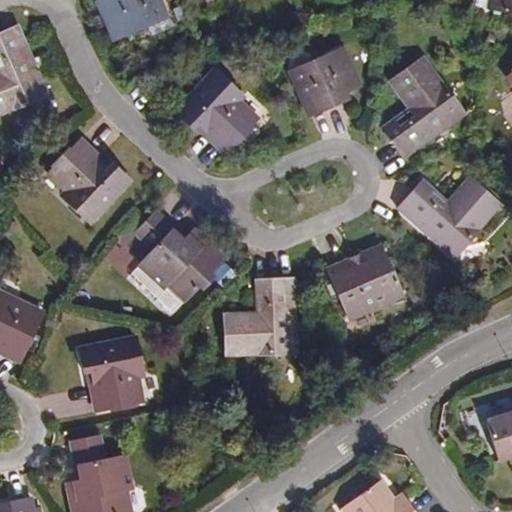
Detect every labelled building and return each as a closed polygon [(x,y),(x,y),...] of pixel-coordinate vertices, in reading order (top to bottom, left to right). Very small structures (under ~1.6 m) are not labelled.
[(102,0),(96,3),(113,40),(166,17),(158,0),(102,0)] [(511,0),(490,0),(488,9),(511,13),(511,0)] [(32,60),(17,26),(0,33),(0,115),(47,95),(37,72),(32,60)] [(358,86),(342,48),(289,72),(308,116),(331,105),(328,99),(344,92),(358,86)] [(32,60),(37,72),(50,66),(44,54),(32,60)] [(382,129),(404,158),(463,115),(422,58),(389,82),(409,109),(414,105),(420,113),(397,130),(392,122),(382,129)] [(242,96),(214,70),(175,113),(188,125),(194,118),(208,133),(207,134),(225,151),(256,117),(238,101),(242,96)] [(328,99),(331,105),(347,98),(344,92),(328,99)] [(392,122),(397,130),(420,113),(414,105),(409,109),(392,122)] [(63,195),(90,222),(131,181),(118,168),(112,174),(97,160),(99,159),(81,141),(49,173),(67,190),(63,195)] [(421,182),(397,209),(453,258),(499,205),(469,178),(446,204),(421,182)] [(114,240),(121,247),(135,233),(156,211),(148,204),(114,240)] [(153,249),(139,264),(164,287),(167,283),(185,300),(222,260),(191,231),(181,242),(170,232),(174,228),(156,211),(135,233),(153,249)] [(347,319),(402,295),(380,247),(326,270),(331,283),(325,286),(332,301),(338,298),(347,319)] [(164,287),(139,264),(127,277),(168,317),(185,300),(167,283),(164,287)] [(295,353),(292,279),(256,281),(257,314),(224,316),(225,356),(295,353)] [(42,313),(0,293),(0,351),(20,361),(25,349),(32,352),(39,337),(32,334),(42,313)] [(145,378),(138,341),(81,351),(84,369),(93,367),(97,387),(94,388),(99,412),(144,404),(139,379),(145,378)] [(511,412),(485,421),(497,460),(511,455),(511,412)] [(70,483),(75,511),(131,511),(127,490),(132,489),(125,456),(106,460),(101,437),(72,442),(77,466),(82,465),(85,480),(70,483)] [(379,477),(338,507),(341,511),(414,511),(400,492),(394,497),(379,477)] [(33,511),(31,499),(0,504),(0,511),(33,511)]
